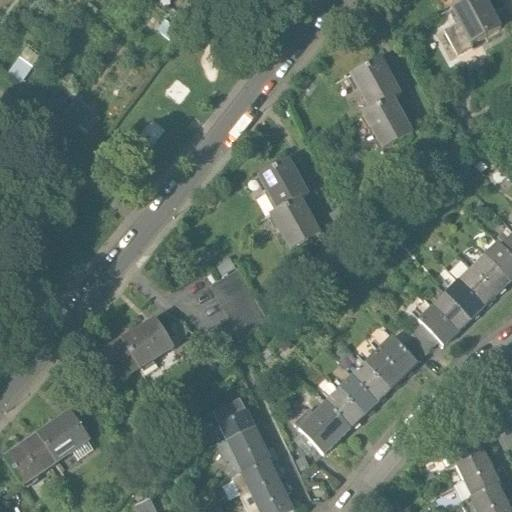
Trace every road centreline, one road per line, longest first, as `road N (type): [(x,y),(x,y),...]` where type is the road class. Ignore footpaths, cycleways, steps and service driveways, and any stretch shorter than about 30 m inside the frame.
road 1 (residential): [(326,0),(0,397)]
road 2 (residential): [(511,347),(447,395),(348,511)]
